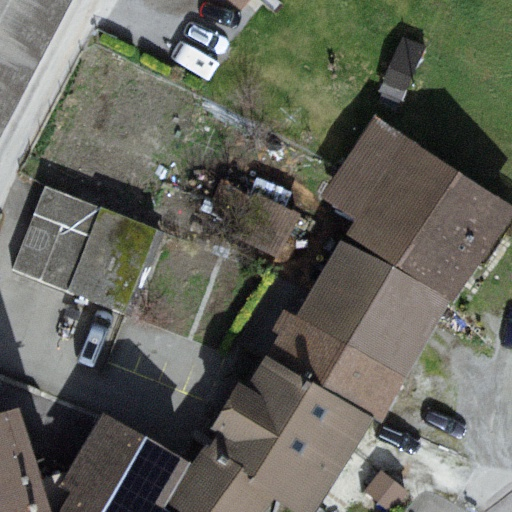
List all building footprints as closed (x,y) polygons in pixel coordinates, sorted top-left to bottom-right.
[(0,0),(0,131),(5,134),(75,0),(0,0)] [(223,0),(242,18),(257,0),(223,0)] [(511,210),(383,128),(330,210),(367,226),(353,246),(463,308),(511,223),(511,210)] [(128,302),(160,217),(45,174),(13,258),(128,302)] [(463,308),(353,246),(308,323),(290,313),(278,335),(285,345),(274,361),(382,429),(463,308)] [(332,511),(382,429),(274,361),(203,473),(182,506),(188,511),(274,511),(283,501),(298,511),(332,511)] [(30,423),(0,431),(0,511),(69,511),(69,510),(30,423)] [(203,473),(112,423),(69,510),(69,511),(178,511),(182,506),(203,473)]
